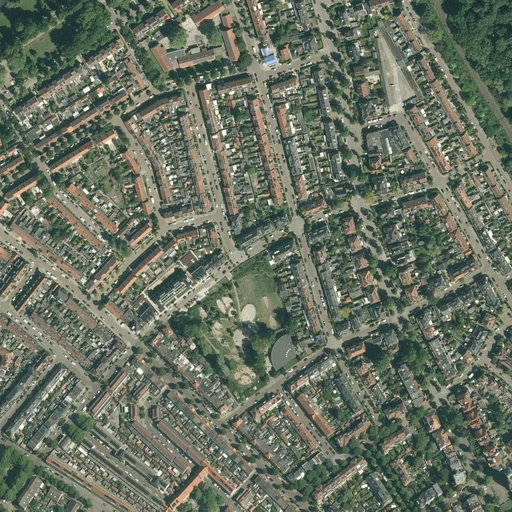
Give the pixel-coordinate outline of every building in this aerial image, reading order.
[(176,10),(181,6),(177,0),(175,0),(171,3),(176,10)] [(224,26),(225,26),(225,29),(222,30),(225,42),(221,43),(222,46),(221,46),(223,51),(228,50),(231,59),(241,56),(238,47),(239,47),(232,27),(234,26),(233,23),(230,13),(228,13),(226,7),(224,7),(219,0),(217,0),(195,15),(195,13),(191,15),(198,25),(220,11),(221,12),(222,15),(221,16),(224,26)] [(303,0),(299,0),(295,1),(296,2),(292,2),(294,9),(305,5),(303,0)] [(366,4),(369,14),(373,13),(371,8),(377,7),(374,0),(369,0),(368,0),(369,3),(366,4)] [(362,12),(363,14),(363,15),(364,15),(366,15),(366,13),(362,2),(356,4),(358,11),(359,13),(362,12)] [(249,5),(251,11),(259,8),(257,3),(249,5)] [(307,12),(305,5),(294,9),(296,15),(299,14),(307,12)] [(164,8),(159,11),(163,18),(169,15),(164,8)] [(251,11),(253,17),(261,14),(259,8),(251,11)] [(339,10),(340,17),(349,15),(348,12),(347,13),(346,8),(339,10)] [(159,11),(153,14),(158,22),(163,18),(159,11)] [(394,15),(395,15),(397,20),(404,16),(401,11),(394,15)] [(309,18),(307,12),(299,14),(301,20),(309,18)] [(348,17),(349,17),(352,16),(353,17),(355,16),(354,13),(352,14),(351,14),(349,15),(340,17),(342,24),(343,24),(343,25),(347,24),(347,23),(349,22),(348,17)] [(153,14),(148,18),(153,25),(158,22),(153,14)] [(253,17),(254,23),(262,20),(261,14),(253,17)] [(397,20),(400,25),(407,21),(404,16),(397,20)] [(148,18),(143,21),(148,28),(153,25),(148,18)] [(311,25),(309,18),(301,20),(301,21),(299,21),(300,25),(302,25),(303,27),(311,25)] [(254,23),(256,28),(264,25),(262,20),(254,23)] [(143,21),(138,25),(143,32),(148,28),(143,21)] [(399,26),(399,27),(401,31),(403,30),(410,27),(409,26),(410,25),(409,24),(408,24),(407,21),(400,25),(399,26)] [(139,37),(138,35),(143,32),(138,25),(133,28),(137,35),(136,36),(137,38),(139,37)] [(256,28),(258,34),(266,31),(264,25),(256,28)] [(406,35),(404,36),(405,36),(412,32),(410,27),(403,30),(406,35)] [(352,29),(345,31),(346,38),(350,37),(350,39),(359,37),(357,28),(356,28),(353,29),(352,29)] [(268,38),(266,31),(258,34),(260,40),(268,38)] [(404,36),(404,35),(401,36),(403,39),(404,38),(406,42),(409,40),(409,41),(415,37),(412,32),(405,36),(404,36)] [(305,37),(301,38),(302,41),(305,40),(306,44),(316,41),(315,37),(314,37),(314,36),(314,35),(313,35),(312,35),(311,35),(307,36),(305,37)] [(417,37),(416,37),(415,37),(409,41),(410,43),(408,44),(410,48),(411,48),(410,46),(412,45),(418,42),(417,40),(418,39),(417,37)] [(117,38),(112,42),(117,49),(122,45),(117,38)] [(138,44),(140,47),(149,41),(147,38),(138,44)] [(273,39),(263,43),(265,47),(262,48),(265,55),(272,52),(270,47),(275,45),(273,39)] [(304,51),(308,50),(310,50),(314,49),(315,49),(316,49),(317,48),(317,47),(316,46),(317,45),(316,41),(306,44),(303,45),(304,51)] [(352,44),(348,45),(350,52),(357,50),(360,50),(357,41),(351,43),(352,44)] [(112,42),(107,45),(111,52),(117,49),(112,42)] [(421,44),(419,44),(418,42),(412,45),(410,46),(411,48),(410,48),(413,53),(420,50),(419,48),(421,47),(421,45),(421,44)] [(193,48),(191,49),(189,50),(189,51),(185,52),(184,48),(167,52),(163,46),(161,47),(159,43),(151,48),(165,71),(172,66),(173,66),(180,64),(180,66),(215,57),(214,55),(222,53),(221,52),(223,51),(221,46),(207,50),(206,47),(202,48),(202,51),(200,51),(199,47),(198,47),(196,47),(194,47),(193,48)] [(284,58),(290,56),(287,50),(290,49),(288,44),(288,43),(282,45),(283,47),(280,49),(281,52),(280,52),(281,55),(282,55),(284,58)] [(107,45),(102,48),(106,56),(111,52),(107,45)] [(102,48),(96,52),(101,59),(106,56),(102,48)] [(357,50),(350,52),(352,60),(359,58),(361,57),(360,50),(357,50)] [(96,52),(91,55),(100,68),(102,67),(98,61),(101,59),(96,52)] [(276,59),(275,58),(279,57),(277,52),(272,54),(272,52),(265,55),(265,56),(265,57),(267,62),(267,61),(267,62),(271,61),(274,60),(276,59)] [(91,55),(86,59),(91,66),(94,64),(96,66),(98,70),(100,68),(91,55)] [(426,61),(423,56),(417,59),(418,62),(415,64),(416,67),(420,65),(426,61)] [(123,60),(126,66),(123,68),(124,70),(127,68),(133,64),(130,59),(128,60),(127,57),(123,60)] [(429,66),(426,61),(420,65),(422,70),(429,66)] [(80,63),(75,66),(80,74),(81,76),(83,79),(85,78),(82,72),(85,70),(80,63)] [(127,68),(130,73),(128,74),(128,75),(136,69),(133,64),(127,68)] [(355,74),(362,73),(363,76),(374,74),(374,70),(369,71),(368,67),(363,68),(362,65),(353,66),(355,74)] [(75,66),(70,70),(74,77),(78,75),(80,74),(75,66)] [(422,70),(425,75),(432,71),(429,66),(422,70)] [(312,73),(313,76),(313,77),(323,74),(321,68),(314,69),(314,72),(313,72),(312,73)] [(128,75),(131,79),(131,80),(140,74),(136,69),(128,75)] [(70,70),(65,73),(69,80),(71,79),(74,77),(70,70)] [(435,76),(432,71),(425,75),(428,80),(435,76)] [(64,84),(68,81),(71,87),(73,86),(71,83),(69,80),(65,73),(60,76),(64,84)] [(136,83),(143,79),(140,74),(131,80),(134,84),(136,83)] [(324,81),(323,74),(313,77),(314,83),(309,84),(309,87),(317,85),(317,82),(324,81)] [(60,76),(54,80),(59,87),(64,84),(60,76)] [(252,84),(252,83),(253,83),(252,80),(251,80),(250,76),(245,77),(245,78),(246,78),(246,79),(248,87),(247,87),(247,88),(249,88),(249,89),(248,89),(249,91),(249,94),(256,92),(255,89),(250,90),(250,88),(249,84),(252,84)] [(295,77),(295,76),(289,79),(291,85),(299,82),(297,77),(295,77)] [(245,77),(240,78),(242,86),(245,86),(246,89),(248,89),(249,89),(249,88),(247,88),(247,87),(248,87),(246,79),(246,78),(245,78),(245,77)] [(436,78),(430,82),(432,87),(439,83),(436,78)] [(146,85),(143,79),(136,83),(140,89),(146,85)] [(289,79),(283,81),(286,90),(292,88),(291,85),(289,79)] [(54,80),(49,83),(54,90),(59,87),(54,80)] [(358,88),(369,86),(372,85),(372,84),(370,84),(369,84),(368,84),(368,80),(356,82),(358,88)] [(283,81),(276,83),(279,92),(286,90),(283,81)] [(49,83),(44,86),(49,94),(54,90),(49,83)] [(274,94),(279,92),(276,83),(270,85),(274,94)] [(432,87),(431,88),(430,87),(428,88),(429,90),(431,89),(432,90),(434,89),(435,92),(433,93),(434,93),(442,89),(439,83),(432,87)] [(210,91),(212,90),(212,91),(214,90),(217,89),(216,85),(213,85),(213,87),(209,88),(209,89),(207,89),(207,87),(199,89),(200,94),(202,94),(201,92),(203,92),(203,93),(210,91)] [(39,90),(44,97),(46,100),(49,98),(51,101),(53,99),(51,96),(49,94),(44,86),(39,90)] [(316,92),(319,91),(319,95),(327,93),(325,87),(318,88),(318,86),(312,87),(313,89),(315,89),(316,92)] [(370,93),(369,86),(358,88),(359,95),(370,93)] [(104,95),(98,87),(95,89),(97,92),(100,97),(104,95)] [(114,96),(118,102),(123,99),(118,91),(117,89),(116,89),(114,90),(116,92),(113,94),(114,96)] [(434,93),(436,97),(433,98),(434,101),(437,99),(436,98),(444,93),(442,89),(434,93)] [(129,95),(125,90),(120,93),(118,91),(123,99),(129,95)] [(245,99),(248,98),(250,104),(258,102),(257,96),(256,96),(255,93),(244,96),(245,99)] [(319,95),(321,101),(328,100),(327,93),(319,95)] [(447,98),(444,93),(436,98),(437,99),(438,101),(439,100),(441,102),(447,98)] [(35,95),(30,98),(34,105),(36,108),(38,111),(41,114),(43,113),(44,112),(39,106),(38,106),(37,104),(40,102),(35,95)] [(112,106),(118,102),(114,96),(111,98),(110,96),(107,97),(108,98),(107,98),(112,106)] [(172,115),(171,111),(168,99),(168,98),(167,98),(167,97),(163,98),(165,106),(167,105),(168,107),(169,111),(170,113),(168,114),(167,112),(166,112),(168,117),(171,116),(171,115),(172,115)] [(30,98),(25,102),(29,109),(34,105),(30,98)] [(107,109),(112,106),(107,98),(102,101),(107,109)] [(160,99),(156,101),(160,108),(164,106),(165,106),(163,98),(160,99)] [(360,102),(362,110),(368,108),(376,106),(375,106),(375,105),(373,105),(373,104),(378,102),(377,98),(360,102)] [(450,103),(447,98),(441,102),(442,105),(440,106),(441,107),(442,108),(450,103)] [(101,113),(107,109),(102,101),(96,105),(101,113)] [(156,101),(152,104),(152,105),(153,104),(154,105),(153,106),(157,112),(159,111),(159,109),(160,108),(156,101)] [(25,102),(20,105),(24,112),(27,117),(28,118),(30,117),(28,114),(31,112),(30,110),(29,109),(25,102)] [(282,103),(275,105),(277,111),(287,108),(285,102),(282,103)] [(445,110),(446,112),(453,108),(450,103),(442,108),(441,107),(439,109),(440,111),(442,109),(443,111),(445,110)] [(152,104),(148,106),(152,113),(154,112),(156,113),(157,112),(153,106),(154,105),(153,104),(152,105),(152,104)] [(415,104),(407,108),(410,114),(419,108),(420,110),(420,109),(422,108),(421,106),(419,107),(418,106),(416,107),(415,104)] [(20,105),(14,109),(15,110),(15,111),(14,113),(19,120),(19,121),(25,129),(26,129),(29,126),(30,127),(32,126),(29,121),(29,119),(28,118),(27,117),(22,120),(19,116),(24,112),(20,105)] [(52,114),(55,112),(51,107),(50,105),(47,107),(48,109),(49,109),(52,114)] [(99,112),(96,106),(90,109),(94,115),(99,112)] [(148,106),(143,109),(144,110),(145,109),(146,110),(145,111),(150,119),(149,117),(151,116),(150,114),(152,113),(148,106)] [(320,115),(331,113),(329,106),(322,108),(319,108),(320,115)] [(377,106),(376,106),(368,108),(369,111),(370,111),(371,115),(380,113),(379,108),(377,108),(377,106)] [(89,118),(94,115),(90,109),(90,108),(84,111),(85,113),(86,113),(89,118)] [(277,111),(278,117),(288,115),(287,108),(277,111)] [(362,110),(364,117),(371,115),(370,111),(369,111),(368,108),(362,110)] [(410,114),(413,119),(422,114),(420,110),(419,108),(410,114)] [(447,116),(447,117),(444,118),(446,121),(448,119),(447,118),(455,113),(453,108),(446,112),(448,116),(447,116)] [(146,121),(150,119),(145,111),(146,110),(145,109),(144,110),(143,109),(140,111),(143,116),(146,121)] [(47,113),(42,116),(44,119),(49,116),(52,115),(49,111),(47,112),(47,113)] [(74,116),(76,119),(79,125),(84,122),(81,116),(79,113),(74,116)] [(84,122),(89,118),(86,113),(85,113),(81,116),(84,122)] [(220,113),(216,114),(206,117),(208,122),(209,122),(209,121),(210,121),(221,118),(220,113)] [(458,118),(455,113),(447,118),(448,119),(448,120),(450,119),(452,122),(458,118)] [(413,119),(416,124),(425,119),(424,117),(425,117),(424,117),(422,114),(413,119)] [(125,120),(127,125),(128,124),(129,123),(136,120),(133,115),(132,116),(125,120)] [(278,117),(280,123),(290,121),(288,115),(278,117)] [(416,124),(419,129),(426,125),(425,122),(427,121),(426,119),(428,118),(427,116),(424,117),(425,117),(424,117),(425,119),(416,124)] [(177,120),(178,123),(174,124),(175,126),(177,125),(177,126),(178,125),(178,124),(179,124),(179,125),(186,123),(188,123),(187,122),(189,122),(188,117),(180,119),(177,120)] [(222,120),(221,118),(210,121),(209,121),(209,122),(208,122),(209,126),(218,124),(220,124),(219,120),(222,120)] [(453,128),(461,124),(458,118),(452,122),(450,124),(451,126),(452,128),(452,127),(453,128)] [(75,119),(71,122),(75,128),(79,125),(76,119),(75,119)] [(321,122),(320,119),(314,120),(309,121),(310,124),(314,123),(320,122),(322,128),(333,126),(332,119),(321,122)] [(127,125),(130,129),(137,125),(135,122),(137,121),(136,120),(129,123),(128,124),(127,125)] [(280,123),(281,129),(291,127),(290,121),(280,123)] [(71,122),(66,125),(70,131),(75,128),(71,122)] [(220,124),(218,124),(209,126),(210,131),(222,128),(223,128),(222,123),(220,124)] [(458,133),(464,129),(461,124),(453,128),(455,127),(458,133)] [(66,125),(61,128),(65,134),(70,131),(66,125)] [(130,129),(132,133),(134,133),(133,132),(135,131),(142,127),(141,128),(139,126),(138,127),(137,125),(130,129)] [(257,132),(265,131),(264,125),(256,127),(256,130),(253,131),(254,133),(257,132)] [(400,147),(409,143),(398,125),(383,128),(387,144),(389,150),(390,153),(394,152),(400,149),(400,147)] [(419,129),(422,134),(429,129),(426,125),(419,129)] [(430,127),(431,128),(429,129),(422,134),(425,139),(432,135),(430,131),(432,130),(432,129),(434,128),(433,126),(430,127)] [(132,133),(135,137),(137,135),(141,133),(141,132),(140,131),(143,129),(142,127),(135,131),(133,132),(134,133),(132,133)] [(191,131),(190,127),(182,129),(183,131),(181,132),(177,133),(177,135),(179,134),(182,134),(189,132),(189,133),(190,132),(190,131),(191,131)] [(291,127),(281,129),(283,136),(290,134),(293,133),(291,127)] [(26,133),(30,141),(38,136),(35,132),(36,131),(34,128),(26,133)] [(61,128),(56,131),(60,137),(65,134),(61,128)] [(116,129),(115,129),(114,130),(113,128),(107,132),(110,137),(116,133),(118,132),(116,129)] [(383,128),(367,133),(369,147),(387,144),(383,128)] [(149,131),(147,132),(146,130),(141,132),(141,133),(137,135),(140,140),(141,139),(142,138),(150,133),(149,131)] [(56,131),(53,133),(52,131),(50,132),(55,140),(60,137),(56,131)] [(459,139),(459,140),(457,141),(458,143),(461,142),(460,141),(462,140),(468,136),(465,131),(459,135),(461,137),(459,139)] [(49,135),(46,137),(50,143),(55,140),(50,132),(48,134),(49,135)] [(107,132),(101,136),(104,141),(110,137),(107,132)] [(265,132),(257,134),(255,134),(257,140),(259,140),(267,138),(265,132)] [(336,139),(334,132),(327,134),(325,134),(326,141),(336,139)] [(142,144),(149,140),(151,138),(150,136),(151,135),(150,133),(142,138),(141,139),(140,140),(142,144)] [(426,140),(429,146),(438,140),(437,139),(435,135),(433,136),(426,140)] [(95,140),(98,145),(104,141),(101,136),(95,140)] [(284,138),(286,144),(295,142),(293,136),(284,138)] [(461,147),(471,141),(468,136),(462,140),(465,145),(461,147)] [(46,137),(42,140),(45,146),(50,143),(46,137)] [(260,145),(268,143),(267,138),(259,140),(260,143),(256,143),(257,144),(257,146),(260,145)] [(429,146),(432,151),(439,146),(439,147),(441,145),(439,141),(441,140),(440,138),(437,139),(438,140),(429,146)] [(95,145),(91,139),(85,143),(89,149),(95,145)] [(327,147),(330,147),(337,145),(336,139),(326,141),(327,147)] [(45,146),(42,140),(34,145),(36,150),(39,148),(40,149),(45,146)] [(142,144),(145,148),(146,148),(146,147),(147,146),(147,147),(153,143),(152,141),(150,142),(149,140),(142,144)] [(461,147),(464,151),(463,151),(464,153),(466,152),(467,152),(466,151),(474,146),(471,141),(461,147)] [(286,144),(287,150),(296,148),(295,142),(286,144)] [(85,143),(79,147),(83,152),(89,149),(85,143)] [(145,148),(147,152),(154,148),(153,145),(154,144),(153,143),(147,147),(147,146),(146,147),(146,148),(145,148)] [(384,154),(389,153),(390,153),(389,150),(387,144),(369,147),(368,147),(367,148),(367,151),(368,151),(369,154),(377,152),(377,155),(384,154)] [(432,151),(434,156),(442,151),(439,147),(439,146),(432,151)] [(477,152),(474,146),(466,151),(467,152),(466,152),(469,157),(474,154),(474,153),(477,152)] [(79,147),(73,150),(77,156),(83,152),(79,147)] [(404,151),(407,157),(414,153),(410,147),(404,151)] [(147,152),(150,156),(151,156),(151,155),(152,154),(152,155),(158,151),(157,149),(155,150),(154,148),(147,152)] [(287,150),(289,156),(298,154),(296,148),(287,150)] [(123,159),(131,154),(128,149),(122,152),(124,155),(122,157),(123,159)] [(73,150),(67,154),(72,161),(73,163),(74,162),(76,161),(77,160),(79,159),(77,156),(73,150)] [(150,156),(152,160),(159,156),(158,154),(159,153),(158,151),(152,155),(152,154),(151,155),(151,156),(150,156)] [(338,151),(331,153),(328,153),(328,154),(329,160),(339,158),(338,151)] [(434,156),(437,161),(445,156),(442,151),(434,156)] [(20,152),(15,155),(20,164),(25,161),(20,152)] [(407,157),(410,162),(417,158),(414,153),(407,157)] [(67,154),(61,158),(65,163),(66,166),(69,164),(70,163),(70,162),(72,161),(67,154)] [(134,159),(131,154),(123,159),(124,161),(127,159),(128,162),(134,159)] [(155,164),(155,165),(156,164),(156,163),(157,163),(163,161),(163,160),(165,160),(162,154),(159,156),(152,160),(155,164)] [(272,160),(271,154),(263,156),(260,157),(261,163),(265,162),(264,162),(272,160)] [(289,156),(290,162),(299,160),(298,154),(289,156)] [(16,158),(11,161),(15,167),(20,164),(15,155),(16,158)] [(437,161),(440,166),(448,161),(447,161),(450,160),(448,155),(445,157),(445,156),(437,161)] [(61,158),(55,162),(59,167),(65,163),(61,158)] [(341,164),(339,158),(329,160),(331,166),(341,164)] [(128,167),(129,169),(137,164),(134,159),(128,162),(130,166),(128,167)] [(290,162),(292,168),(301,165),(299,160),(290,162)] [(3,163),(4,165),(2,167),(5,173),(10,170),(6,164),(5,161),(3,163)] [(11,161),(6,164),(10,170),(15,167),(11,161)] [(450,166),(448,161),(440,166),(443,171),(447,169),(453,166),(452,164),(450,166)] [(49,165),(53,171),(59,167),(55,162),(49,165)] [(371,165),(369,165),(370,169),(371,169),(372,171),(381,170),(380,163),(371,165)] [(135,173),(139,170),(140,169),(137,164),(129,169),(130,171),(133,170),(135,173)] [(342,170),(341,164),(331,166),(332,173),(335,172),(342,170)] [(302,171),(301,165),(292,168),(293,174),(302,171)] [(488,167),(487,167),(485,166),(479,170),(482,175),(480,176),(479,175),(475,177),(473,173),(470,175),(474,181),(474,182),(478,179),(483,176),(491,172),(488,167)] [(424,171),(418,172),(421,181),(427,179),(424,171)] [(118,179),(119,178),(118,176),(122,173),(120,174),(119,172),(111,177),(114,181),(118,179)] [(418,172),(412,174),(414,182),(421,181),(418,172)] [(494,177),(491,172),(483,176),(486,182),(488,181),(488,180),(494,177)] [(42,185),(35,174),(29,178),(33,184),(35,187),(38,185),(39,187),(42,185)] [(141,180),(140,174),(131,177),(132,183),(141,180)] [(306,176),(303,177),(302,174),(294,176),(295,182),(303,179),(306,179),(306,176)] [(412,174),(406,176),(408,184),(414,182),(412,174)] [(372,177),(374,184),(387,182),(386,178),(385,178),(384,175),(372,177)] [(402,185),(408,184),(406,176),(400,177),(402,185)] [(497,182),(494,177),(488,180),(488,181),(490,185),(497,182)] [(27,187),(33,184),(29,178),(23,182),(27,187)] [(453,187),(455,192),(463,188),(461,184),(463,183),(462,181),(457,184),(457,185),(453,187)] [(23,182),(17,185),(21,191),(27,187),(23,182)] [(67,186),(72,191),(76,186),(71,182),(70,183),(68,182),(66,185),(67,186)] [(374,184),(375,192),(386,190),(386,186),(387,186),(387,182),(374,184)] [(490,192),(493,190),(500,187),(497,182),(490,185),(488,187),(490,192)] [(72,191),(76,195),(83,189),(78,184),(76,186),(72,191)] [(335,184),(325,186),(324,184),(320,184),(323,195),(327,194),(336,192),(337,196),(346,194),(345,185),(342,186),(342,185),(335,186),(335,184)] [(17,185),(11,189),(15,195),(21,191),(17,185)] [(225,191),(226,195),(234,193),(233,191),(240,189),(239,187),(238,187),(225,191)] [(496,196),(503,192),(500,187),(493,190),(496,196)] [(455,192),(458,198),(466,193),(463,188),(455,192)] [(5,193),(6,195),(9,198),(15,195),(11,189),(5,193)] [(76,195),(81,200),(85,195),(86,195),(87,194),(82,189),(83,189),(76,195)] [(194,196),(192,197),(192,198),(207,195),(206,191),(205,191),(205,190),(198,192),(198,193),(197,193),(198,193),(199,195),(194,196)] [(48,203),(49,205),(56,198),(52,193),(49,196),(47,198),(50,201),(48,203)] [(430,197),(433,202),(434,202),(441,199),(437,193),(430,197)] [(458,198),(461,202),(470,197),(470,198),(471,198),(473,197),(472,195),(470,196),(469,195),(468,196),(466,193),(458,198)] [(81,200),(85,204),(90,200),(86,195),(85,195),(81,200)] [(281,195),(273,197),(270,198),(272,204),(273,203),(275,203),(281,201),(283,201),(282,199),(283,198),(282,195),(281,195)] [(427,202),(425,196),(419,197),(422,207),(424,206),(427,205),(427,204),(427,202)] [(93,197),(90,200),(85,204),(90,209),(97,202),(93,197)] [(326,205),(323,197),(320,198),(320,197),(317,198),(321,207),(326,205)] [(419,197),(413,199),(416,208),(419,207),(419,208),(422,207),(419,197)] [(472,203),(469,198),(470,198),(470,197),(461,202),(464,208),(472,203)] [(8,202),(3,198),(0,202),(0,204),(4,208),(8,202)] [(53,204),(56,207),(60,202),(56,198),(49,205),(51,206),(53,204)] [(315,200),(312,201),(315,209),(321,207),(317,198),(315,199),(315,200)] [(497,208),(499,207),(508,202),(506,198),(499,202),(501,204),(498,205),(497,206),(497,208)] [(148,199),(142,201),(143,205),(140,205),(140,206),(138,207),(135,208),(136,209),(141,208),(150,205),(148,199)] [(199,205),(194,206),(194,207),(209,204),(208,199),(200,201),(201,204),(199,204),(199,205)] [(413,199),(408,200),(410,211),(411,211),(410,210),(413,210),(412,209),(416,208),(413,199)] [(433,202),(437,208),(444,204),(441,199),(434,202),(433,202)] [(402,202),(403,207),(405,214),(409,213),(409,212),(410,211),(408,200),(402,202)] [(312,201),(307,203),(310,211),(315,209),(312,201)] [(479,201),(472,205),(465,209),(468,214),(475,210),(473,207),(480,202),(479,201)] [(56,212),(58,213),(65,206),(60,202),(56,207),(58,209),(56,212)] [(90,209),(95,213),(102,205),(101,206),(97,202),(90,209)] [(304,214),(310,211),(307,203),(306,202),(304,203),(304,204),(301,206),(304,214)] [(198,211),(198,208),(200,208),(202,208),(203,210),(210,208),(209,204),(194,207),(195,212),(198,211)] [(385,217),(394,214),(393,210),(391,204),(383,206),(379,207),(379,208),(378,208),(379,213),(380,213),(381,216),(382,218),(385,217)] [(440,214),(447,210),(444,204),(437,208),(440,214)] [(106,209),(104,210),(102,208),(103,206),(102,205),(95,213),(99,218),(105,211),(107,210),(106,209)] [(145,213),(151,211),(150,205),(141,208),(142,214),(145,213)] [(503,213),(504,215),(511,209),(511,208),(510,205),(504,209),(505,212),(503,213)] [(69,210),(65,206),(58,213),(62,217),(64,215),(69,210)] [(403,207),(397,209),(398,213),(401,213),(403,218),(406,217),(405,214),(403,207)] [(503,218),(505,217),(506,219),(508,217),(511,214),(511,209),(504,215),(502,216),(503,218)] [(73,215),(69,210),(64,215),(67,218),(65,220),(66,222),(73,215)] [(468,214),(471,219),(483,212),(482,210),(477,212),(475,210),(468,214)] [(99,218),(104,222),(108,218),(104,213),(106,211),(105,211),(99,218)] [(282,215),(279,216),(283,223),(289,221),(285,213),(284,212),(281,213),(282,215)] [(448,212),(441,216),(443,219),(442,219),(443,221),(451,216),(448,212)] [(471,219),(473,224),(481,219),(479,216),(484,214),(483,212),(471,219)] [(19,213),(14,218),(8,226),(12,229),(16,223),(14,222),(16,220),(21,214),(19,213)] [(240,219),(240,217),(242,216),(241,213),(239,214),(239,213),(231,215),(232,221),(240,219)] [(70,221),(73,223),(77,219),(73,215),(66,222),(68,223),(70,221)] [(277,215),(274,216),(275,217),(272,219),(276,227),(282,224),(277,215)] [(341,225),(339,226),(340,227),(339,227),(339,228),(342,227),(343,232),(355,229),(351,216),(350,215),(349,215),(348,215),(347,215),(347,216),(347,217),(344,218),(345,222),(344,222),(344,225),(342,226),(341,225)] [(445,223),(446,225),(454,221),(451,216),(443,221),(444,223),(445,223)] [(104,222),(108,227),(113,222),(108,218),(104,222)] [(74,228),(75,230),(82,223),(77,219),(73,223),(76,226),(74,228)] [(267,222),(264,223),(268,231),(274,228),(269,219),(267,220),(267,222)] [(476,228),(484,224),(481,219),(473,224),(476,228)] [(25,220),(22,224),(16,232),(19,235),(24,229),(22,227),(24,225),(27,221),(25,220)] [(149,221),(143,227),(147,231),(152,227),(150,225),(152,223),(149,221)] [(448,231),(457,226),(454,221),(446,225),(448,228),(447,229),(448,231)] [(115,233),(118,230),(116,228),(118,227),(113,222),(108,227),(113,231),(115,233)] [(12,229),(16,232),(22,224),(20,223),(18,225),(16,223),(12,229)] [(79,229),(81,232),(86,227),(82,223),(75,230),(77,232),(79,229)] [(263,233),(268,231),(264,223),(262,224),(261,223),(259,224),(263,233)] [(384,227),(386,234),(399,229),(397,223),(395,224),(395,223),(384,227)] [(19,235),(23,237),(29,229),(31,227),(32,225),(30,224),(27,228),(25,227),(24,229),(19,235)] [(326,224),(320,227),(324,236),(325,237),(331,235),(330,232),(326,224)] [(27,240),(30,243),(39,230),(39,231),(42,228),(40,226),(34,233),(32,232),(31,234),(27,240)] [(128,229),(124,226),(118,233),(121,236),(125,231),(128,229)] [(202,227),(199,228),(201,234),(216,230),(215,226),(207,228),(208,230),(204,231),(202,227)] [(484,226),(477,230),(480,235),(488,230),(487,228),(486,229),(484,226)] [(82,237),(84,238),(90,231),(86,227),(81,232),(84,235),(82,237)] [(142,236),(147,231),(143,227),(138,231),(142,236)] [(254,227),(251,229),(256,237),(261,234),(257,227),(254,229),(254,227)] [(318,237),(321,236),(321,237),(324,236),(320,227),(314,229),(318,237)] [(457,227),(450,231),(451,234),(450,234),(452,237),(460,232),(457,227)] [(142,236),(138,231),(136,228),(131,233),(137,240),(142,236)] [(25,239),(27,240),(31,234),(29,233),(31,231),(29,229),(23,237),(23,238),(25,240),(25,239)] [(124,238),(131,245),(137,240),(131,233),(128,229),(125,231),(128,235),(124,238)] [(199,235),(197,229),(190,231),(192,237),(199,235)] [(249,231),(247,233),(251,240),(256,237),(251,229),(249,230),(249,231)] [(308,232),(312,240),(313,243),(319,240),(318,237),(314,229),(308,232)] [(402,236),(399,229),(386,234),(388,241),(399,237),(402,236)] [(30,243),(34,246),(38,240),(40,238),(38,236),(41,232),(39,231),(39,230),(30,243)] [(489,230),(488,230),(480,235),(482,240),(490,236),(488,233),(490,232),(489,230)] [(87,238),(90,240),(95,236),(90,231),(84,238),(85,240),(87,238)] [(38,248),(41,251),(47,243),(45,245),(44,244),(46,240),(51,234),(49,232),(49,233),(46,236),(44,238),(45,239),(38,248)] [(176,234),(178,240),(185,239),(183,232),(176,234)] [(454,239),(455,241),(463,237),(460,232),(452,237),(453,239),(454,239)] [(244,233),(241,235),(242,236),(246,243),(251,240),(247,233),(244,234),(244,233)] [(348,237),(350,243),(359,240),(357,234),(348,237)] [(218,239),(217,235),(207,237),(208,240),(207,240),(206,238),(204,238),(204,241),(202,242),(202,243),(205,242),(205,243),(207,242),(218,239)] [(241,246),(246,243),(242,236),(241,235),(239,236),(240,237),(237,239),(241,246)] [(91,245),(92,247),(99,240),(95,236),(90,240),(93,243),(91,245)] [(482,240),(485,245),(494,240),(493,238),(491,239),(490,236),(482,240)] [(34,246),(38,248),(45,239),(44,238),(43,237),(40,241),(38,240),(34,246)] [(465,242),(463,237),(455,241),(456,241),(452,243),(454,247),(457,246),(465,242)] [(178,243),(173,238),(168,243),(173,248),(178,243)] [(293,238),(286,242),(291,251),(292,253),(295,251),(294,250),(296,249),(296,247),(293,238)] [(96,246),(99,249),(103,244),(99,240),(92,247),(94,248),(96,246)] [(361,246),(359,240),(350,243),(352,249),(361,246)] [(402,250),(401,246),(408,243),(407,240),(390,246),(391,249),(390,249),(391,253),(392,252),(392,253),(402,250)] [(488,250),(495,246),(494,243),(495,242),(494,240),(485,245),(488,250)] [(286,242),(281,245),(286,254),(291,251),(286,242)] [(461,251),(468,246),(465,242),(457,246),(454,248),(457,253),(461,250),(461,251)] [(41,251),(45,254),(51,246),(47,243),(41,251)] [(163,248),(169,254),(174,249),(173,248),(168,243),(163,248)] [(158,255),(160,258),(166,253),(159,245),(154,250),(158,255)] [(211,247),(212,248),(214,251),(215,251),(217,254),(222,260),(227,256),(221,250),(218,252),(216,250),(218,248),(217,245),(211,247)] [(281,245),(276,248),(280,256),(286,254),(281,245)] [(45,254),(48,256),(54,248),(51,246),(45,254)] [(313,250),(315,256),(324,253),(322,247),(313,250)] [(497,247),(490,252),(493,257),(500,252),(497,247)] [(0,254),(0,258),(2,260),(8,251),(5,248),(0,254)] [(48,256),(52,259),(58,251),(54,248),(48,256)] [(278,258),(280,256),(276,248),(270,251),(275,260),(278,258)] [(154,250),(148,255),(153,260),(158,255),(154,250)] [(411,252),(411,253),(410,250),(404,252),(405,255),(397,257),(397,258),(395,259),(396,264),(397,264),(398,265),(406,262),(406,261),(407,261),(406,258),(412,256),(411,252)] [(5,262),(12,254),(8,251),(2,260),(5,262)] [(54,261),(56,262),(62,254),(60,252),(58,251),(52,259),(52,260),(54,261)] [(353,261),(347,262),(347,264),(353,262),(365,258),(363,252),(354,255),(351,256),(353,261)] [(493,257),(496,262),(504,257),(500,252),(493,257)] [(111,253),(108,256),(112,260),(116,263),(119,260),(111,253)] [(212,257),(218,264),(222,260),(217,254),(215,255),(213,253),(211,255),(212,257)] [(326,259),(324,253),(315,256),(316,261),(326,259)] [(56,262),(59,265),(64,258),(65,256),(62,254),(56,262)] [(148,265),(153,260),(148,255),(143,260),(148,265)] [(59,265),(63,267),(70,258),(68,256),(67,258),(65,260),(64,258),(59,265)] [(108,256),(105,260),(113,267),(116,263),(112,260),(108,256)] [(212,257),(208,261),(213,267),(218,264),(212,257)] [(496,262),(500,267),(507,262),(504,257),(496,262)] [(29,263),(23,258),(21,261),(20,260),(19,262),(26,268),(29,264),(29,263)] [(353,262),(347,264),(348,265),(353,263),(355,267),(358,266),(358,267),(367,264),(365,258),(353,262)] [(474,258),(470,260),(474,268),(479,265),(474,258)] [(105,260),(102,263),(109,270),(113,267),(105,260)] [(143,260),(138,264),(143,269),(145,271),(149,267),(147,265),(148,265),(143,260)] [(202,262),(209,271),(213,267),(208,261),(206,262),(204,260),(202,262)] [(300,260),(291,263),(293,269),(302,266),(300,260)] [(470,260),(465,263),(469,271),(474,268),(470,260)] [(17,266),(23,271),(26,268),(19,262),(17,261),(14,264),(17,266)] [(318,265),(319,270),(330,267),(329,265),(331,264),(330,261),(328,261),(323,263),(324,263),(318,265)] [(78,262),(76,264),(70,273),(74,275),(78,269),(76,268),(78,266),(79,264),(78,262)] [(511,267),(507,262),(500,267),(503,272),(511,267)] [(66,270),(70,273),(76,264),(74,263),(72,265),(71,264),(66,270)] [(99,266),(106,274),(109,270),(102,263),(101,265),(100,264),(98,265),(99,266)] [(465,263),(460,266),(464,274),(469,271),(465,263)] [(133,269),(137,274),(143,269),(138,264),(133,269)] [(201,264),(198,267),(204,274),(207,272),(201,264)] [(77,278),(86,267),(84,265),(80,271),(78,269),(74,275),(77,278)] [(13,266),(11,268),(20,275),(23,271),(17,266),(16,268),(13,266)] [(96,270),(103,277),(106,274),(99,266),(96,269),(96,270)] [(293,269),(295,274),(303,272),(302,266),(293,269)] [(399,274),(400,277),(410,273),(408,269),(412,268),(411,266),(399,270),(399,271),(399,273),(399,274)] [(460,266),(455,269),(459,276),(464,274),(460,266)] [(198,267),(195,270),(201,277),(204,274),(198,267)] [(319,270),(321,276),(330,273),(328,268),(330,267),(319,270)] [(13,272),(11,274),(18,279),(20,275),(11,268),(11,269),(12,270),(12,271),(13,272)] [(357,273),(359,279),(370,275),(368,269),(357,273)] [(452,281),(454,279),(459,276),(455,269),(450,272),(451,275),(449,276),(452,281)] [(96,270),(93,273),(100,280),(103,277),(96,270)] [(195,270),(191,272),(197,280),(201,277),(195,270)] [(137,276),(132,272),(128,277),(133,281),(137,276)] [(185,272),(152,299),(159,307),(164,303),(164,304),(165,304),(164,303),(168,299),(169,300),(168,299),(172,296),(173,297),(174,296),(173,295),(178,292),(178,293),(179,292),(178,291),(182,288),(183,289),(182,288),(186,285),(187,286),(188,285),(187,284),(192,280),(185,272)] [(295,274),(296,280),(305,277),(303,272),(295,274)] [(11,274),(10,276),(6,273),(5,275),(15,283),(18,279),(11,274)] [(48,278),(41,273),(40,273),(37,277),(45,283),(48,278)] [(92,278),(91,278),(97,284),(100,280),(93,273),(90,277),(92,278)] [(321,276),(323,281),(331,279),(330,273),(321,276)] [(416,278),(415,276),(411,277),(410,273),(400,277),(401,280),(402,281),(403,283),(416,278)] [(12,286),(15,283),(5,275),(3,279),(5,281),(12,286)] [(361,285),(372,281),(370,275),(359,279),(361,285)] [(434,290),(440,287),(435,279),(434,276),(428,279),(430,281),(429,282),(434,290)] [(441,276),(435,279),(440,287),(446,284),(441,276)] [(485,276),(477,281),(479,284),(478,285),(479,287),(488,282),(485,276)] [(37,277),(34,280),(43,288),(46,284),(45,283),(37,277)] [(87,277),(85,280),(85,279),(94,287),(97,284),(91,278),(90,280),(87,277)] [(128,277),(124,281),(128,285),(133,281),(128,277)] [(296,280),(298,285),(306,283),(305,277),(296,280)] [(91,290),(94,287),(85,279),(85,280),(84,281),(87,283),(85,285),(91,290)] [(325,287),(333,285),(331,279),(323,281),(325,287)] [(34,280),(31,284),(40,291),(41,291),(42,290),(43,288),(34,280)] [(0,282),(9,290),(12,286),(5,281),(3,284),(0,282)] [(124,281),(120,286),(124,290),(128,285),(124,281)] [(0,285),(1,286),(0,287),(0,288),(6,294),(9,290),(0,282),(0,284),(0,285)] [(488,282),(479,287),(480,289),(481,289),(483,292),(491,287),(488,282)] [(405,288),(408,295),(416,291),(415,288),(418,287),(418,285),(421,284),(420,283),(414,285),(405,288)] [(31,284),(28,288),(37,295),(40,291),(31,284)] [(120,295),(123,292),(124,290),(120,286),(118,287),(117,286),(114,289),(120,295)] [(333,286),(325,288),(327,294),(335,291),(333,286)] [(374,286),(363,290),(366,296),(377,292),(376,290),(376,289),(376,287),(374,287),(374,286)] [(483,292),(482,292),(483,294),(484,294),(486,297),(494,293),(491,287),(483,292)] [(28,288),(26,291),(34,299),(37,295),(28,288)] [(58,288),(54,294),(59,298),(63,292),(58,288)] [(476,297),(471,288),(465,291),(470,299),(473,297),(473,298),(476,297)] [(310,294),(308,289),(300,291),(298,292),(299,297),(302,296),(310,294)] [(26,291),(23,295),(29,300),(32,302),(34,299),(26,291)] [(327,294),(328,300),(337,297),(335,291),(327,294)] [(420,298),(421,299),(423,298),(424,297),(423,296),(425,296),(424,294),(421,295),(421,293),(418,294),(416,291),(408,295),(410,301),(420,298)] [(459,295),(464,303),(467,302),(467,301),(470,299),(465,291),(459,295)] [(68,295),(63,292),(59,298),(63,301),(68,295)] [(366,296),(364,297),(366,302),(366,303),(368,302),(379,298),(379,297),(379,296),(378,294),(377,294),(377,292),(366,296)] [(487,301),(488,303),(497,298),(497,297),(497,298),(494,293),(486,297),(488,300),(487,301)] [(23,295),(20,299),(30,307),(26,304),(29,300),(23,295)] [(66,308),(73,300),(69,296),(61,305),(65,309),(66,308)] [(458,296),(453,299),(457,307),(458,309),(461,307),(460,306),(463,305),(458,296)] [(107,297),(105,300),(106,301),(105,303),(109,306),(113,302),(107,297)] [(328,300),(330,305),(338,303),(337,297),(328,300)] [(500,303),(497,298),(488,303),(490,305),(492,308),(493,307),(495,309),(498,307),(497,305),(500,303)] [(20,299),(17,302),(23,307),(25,305),(28,308),(30,307),(20,299)] [(447,302),(452,309),(454,308),(455,308),(457,307),(453,299),(447,302)] [(69,307),(71,309),(77,303),(73,300),(66,308),(67,309),(69,307)] [(14,306),(23,313),(24,312),(21,309),(23,307),(17,302),(15,304),(15,305),(14,306)] [(109,306),(114,311),(118,307),(113,302),(109,306)] [(370,306),(373,314),(375,313),(377,317),(385,314),(384,310),(385,310),(383,305),(382,306),(381,302),(370,306)] [(449,313),(451,312),(449,309),(446,302),(440,305),(442,312),(444,315),(441,316),(442,319),(443,321),(451,317),(449,313)] [(71,315),(80,306),(77,303),(71,309),(73,310),(71,312),(73,314),(71,315)] [(330,305),(332,311),(340,308),(338,303),(330,305)] [(119,316),(125,310),(120,305),(118,307),(114,311),(119,316)] [(150,305),(147,308),(153,315),(157,312),(150,305)] [(76,313),(78,315),(83,309),(80,306),(71,315),(73,317),(76,313)] [(313,306),(306,308),(307,314),(315,312),(313,306)] [(482,312),(485,314),(484,316),(493,321),(494,317),(495,315),(487,312),(488,309),(486,308),(483,307),(480,306),(478,308),(482,309),(482,310),(483,310),(482,312)] [(36,307),(29,316),(30,316),(30,317),(32,319),(38,313),(36,311),(37,310),(36,309),(37,308),(36,307)] [(140,317),(139,318),(135,314),(129,308),(121,317),(120,318),(133,330),(135,332),(136,331),(137,331),(138,332),(140,330),(139,330),(146,322),(140,317)] [(147,308),(144,311),(151,318),(153,315),(147,308)] [(334,318),(340,317),(338,309),(340,308),(332,311),(334,318)] [(78,319),(80,320),(87,312),(83,309),(78,315),(80,317),(78,319)] [(144,311),(141,315),(147,321),(151,318),(144,311)] [(416,316),(419,322),(429,317),(428,316),(431,315),(429,312),(428,311),(425,312),(416,316)] [(32,319),(35,322),(43,313),(42,312),(41,314),(40,313),(39,315),(38,313),(32,319)] [(83,324),(84,322),(85,321),(90,315),(87,312),(80,320),(83,324)] [(35,322),(39,325),(44,319),(42,317),(43,316),(44,314),(43,313),(35,322)] [(94,319),(90,315),(85,321),(87,323),(85,325),(86,327),(94,319)] [(354,327),(360,324),(357,315),(350,318),(354,327)] [(476,323),(480,325),(481,323),(490,327),(491,325),(492,325),(493,322),(492,321),(493,321),(484,316),(482,320),(479,318),(478,321),(477,320),(476,323)] [(345,322),(344,320),(343,317),(341,318),(341,319),(342,321),(342,323),(345,330),(351,328),(348,321),(345,322)] [(422,328),(430,324),(432,323),(430,319),(430,320),(429,317),(419,322),(422,328)] [(39,325),(42,328),(50,319),(49,318),(48,320),(47,319),(46,321),(44,319),(39,325)] [(42,328),(46,331),(51,325),(49,323),(50,322),(51,320),(50,319),(42,328)] [(92,328),(98,322),(94,319),(86,327),(88,328),(90,326),(92,328)] [(7,327),(9,329),(15,323),(13,321),(12,321),(11,320),(4,328),(5,329),(7,327)] [(437,322),(437,321),(432,323),(430,324),(430,325),(422,329),(425,334),(433,330),(431,326),(435,324),(435,323),(437,322)] [(320,328),(319,322),(311,325),(308,326),(309,329),(310,328),(311,331),(320,328)] [(11,333),(11,334),(18,326),(15,323),(9,329),(11,331),(9,333),(10,334),(11,333)] [(98,323),(91,331),(94,334),(101,326),(98,323)] [(345,330),(342,323),(336,325),(339,333),(345,330)] [(46,331),(49,334),(57,325),(56,324),(54,325),(53,326),(51,325),(46,331)] [(477,324),(474,329),(484,335),(487,330),(477,324)] [(49,334),(53,337),(58,331),(56,329),(57,328),(57,327),(58,326),(57,325),(49,334)] [(11,334),(14,336),(21,328),(18,326),(11,334)] [(95,336),(97,333),(99,335),(105,329),(101,326),(94,334),(95,336)] [(166,327),(162,332),(165,335),(164,336),(172,344),(173,342),(174,343),(176,342),(170,337),(173,334),(166,327)] [(14,336),(17,339),(17,340),(18,340),(25,331),(21,328),(14,336)] [(101,340),(108,332),(107,331),(107,330),(105,328),(105,329),(99,335),(101,336),(99,339),(101,340)] [(322,333),(320,328),(311,331),(312,334),(311,334),(311,335),(311,336),(312,337),(322,333)] [(383,339),(383,340),(395,334),(392,328),(380,333),(382,337),(380,338),(380,336),(372,339),(371,337),(368,338),(371,344),(383,339)] [(57,340),(64,331),(62,329),(59,332),(58,331),(53,337),(55,339),(57,340)] [(427,339),(428,340),(439,335),(440,334),(439,333),(437,333),(435,329),(433,330),(425,334),(427,339)] [(472,335),(481,340),(484,335),(474,329),(473,332),(473,333),(472,335)] [(21,342),(21,343),(28,335),(25,331),(18,340),(21,343),(21,342)] [(66,331),(57,340),(58,341),(58,342),(61,344),(66,338),(64,336),(68,332),(66,331)] [(106,341),(111,335),(111,334),(110,333),(109,333),(108,332),(101,340),(102,342),(104,339),(106,341)] [(182,332),(178,337),(182,341),(183,341),(187,337),(188,335),(187,335),(187,334),(184,333),(182,332)] [(276,368),(295,355),(289,333),(288,333),(283,335),(279,338),(276,342),(273,347),(272,352),(272,358),(274,363),(276,368)] [(312,337),(314,337),(315,339),(317,343),(320,342),(320,343),(325,341),(322,333),(312,337)] [(160,334),(158,336),(151,343),(149,345),(149,346),(151,348),(152,348),(153,349),(164,338),(160,334)] [(383,340),(385,345),(397,340),(395,334),(383,340)] [(21,343),(25,346),(32,338),(28,335),(21,343)] [(61,344),(64,347),(73,336),(72,335),(69,338),(68,339),(66,338),(61,344)] [(442,340),(439,335),(428,340),(428,341),(427,342),(428,344),(429,344),(430,344),(431,346),(442,340)] [(64,347),(67,350),(73,344),(72,344),(71,342),(72,341),(71,340),(74,337),(73,336),(64,347)] [(121,343),(117,340),(119,338),(116,336),(114,338),(112,336),(109,339),(111,340),(112,341),(112,342),(120,349),(122,349),(124,346),(123,345),(124,345),(122,343),(121,343)] [(465,336),(464,338),(470,342),(478,347),(481,342),(473,337),(472,340),(465,336)] [(28,345),(30,347),(35,341),(32,338),(25,346),(26,347),(28,345)] [(153,349),(157,352),(163,346),(161,344),(163,342),(162,341),(163,341),(162,340),(164,338),(153,349)] [(464,339),(470,343),(467,348),(475,353),(478,347),(470,342),(464,338),(464,339)] [(304,340),(299,342),(303,348),(307,345),(304,340)] [(363,340),(358,342),(361,351),(363,350),(364,351),(367,349),(365,346),(363,340)] [(400,348),(397,340),(385,345),(385,346),(386,348),(389,346),(391,352),(400,348)] [(432,350),(434,352),(445,346),(442,340),(431,346),(430,347),(430,348),(431,350),(432,350)] [(32,348),(25,356),(26,358),(38,344),(37,343),(37,342),(35,341),(30,347),(32,348)] [(67,350),(71,353),(79,344),(75,341),(72,344),(73,344),(67,350)] [(120,349),(112,342),(111,343),(113,345),(111,347),(117,352),(118,353),(119,351),(119,350),(120,349)] [(358,342),(352,345),(356,353),(358,352),(359,353),(361,352),(361,351),(358,342)] [(157,352),(160,356),(171,345),(169,343),(164,348),(163,346),(157,352)] [(71,353),(74,356),(79,350),(77,348),(79,347),(78,346),(79,345),(79,344),(71,353)] [(117,352),(111,347),(110,348),(107,346),(105,344),(103,345),(106,348),(114,356),(115,355),(116,355),(118,353),(117,352)] [(39,345),(36,349),(39,351),(40,349),(44,352),(42,354),(48,359),(50,357),(50,356),(51,355),(39,345)] [(160,356),(164,360),(170,353),(168,351),(172,347),(171,345),(160,356)] [(356,353),(352,345),(347,347),(350,355),(353,354),(353,355),(356,354),(356,353)] [(0,352),(2,354),(3,354),(10,352),(10,351),(4,347),(5,347),(3,346),(0,349),(0,352)] [(434,356),(435,358),(448,352),(445,346),(434,352),(435,354),(434,355),(434,356)] [(500,360),(501,358),(505,352),(507,350),(501,346),(496,354),(501,358),(500,360)] [(74,356),(77,359),(85,350),(83,348),(81,351),(79,350),(74,356)] [(106,348),(104,349),(107,352),(105,353),(111,359),(112,359),(113,357),(113,356),(114,356),(106,348)] [(466,349),(461,354),(468,360),(472,355),(466,349)] [(77,359),(81,362),(86,356),(84,354),(87,351),(85,350),(77,359)] [(164,360),(167,363),(178,352),(176,350),(172,355),(170,353),(164,360)] [(34,351),(33,352),(45,363),(48,359),(42,354),(40,356),(34,351)] [(33,352),(31,354),(38,359),(36,361),(42,366),(45,363),(33,352)] [(167,363),(171,366),(177,360),(175,358),(179,354),(178,352),(167,363)] [(438,361),(439,364),(451,358),(448,352),(435,358),(437,361),(438,362),(438,361)] [(500,360),(505,363),(511,356),(505,352),(501,358),(500,360)] [(85,364),(87,361),(89,360),(89,359),(93,355),(91,353),(88,357),(86,356),(81,362),(83,364),(84,363),(85,364)] [(110,359),(105,355),(103,357),(98,353),(97,355),(107,364),(108,364),(111,360),(110,360),(110,359)] [(393,357),(392,354),(380,359),(382,362),(393,357)] [(107,364),(97,355),(95,357),(100,361),(98,363),(103,368),(104,368),(106,366),(105,366),(107,364)] [(170,367),(174,371),(185,359),(181,356),(177,360),(171,366),(170,367)] [(27,359),(39,369),(39,368),(40,368),(42,366),(36,361),(35,363),(28,357),(27,359)] [(330,357),(324,361),(330,369),(332,367),(332,366),(335,364),(330,357)] [(0,360),(8,366),(7,365),(11,359),(3,358),(1,361),(0,360)] [(127,366),(125,368),(130,373),(141,361),(137,358),(131,364),(133,366),(131,368),(130,367),(129,368),(127,366)] [(399,374),(412,368),(411,367),(410,368),(409,365),(405,358),(397,362),(399,365),(394,367),(395,369),(396,369),(397,371),(399,370),(401,373),(399,374)] [(442,369),(454,363),(451,358),(439,364),(441,366),(440,366),(440,367),(441,369),(442,369)] [(174,371),(178,374),(188,362),(185,359),(174,371)] [(362,360),(355,364),(358,369),(366,364),(365,361),(366,361),(365,359),(362,360)] [(145,365),(141,361),(130,373),(131,375),(134,372),(133,371),(134,370),(135,371),(137,369),(139,371),(145,365)] [(324,361),(320,364),(325,372),(326,372),(325,371),(328,369),(328,370),(330,369),(324,361)] [(182,377),(192,366),(188,362),(178,374),(181,377),(182,377)] [(103,368),(98,363),(96,365),(94,363),(93,366),(100,372),(101,370),(102,371),(104,368),(103,368)] [(456,367),(454,363),(442,369),(444,373),(443,375),(444,376),(445,377),(446,376),(446,377),(456,372),(458,371),(456,367)] [(320,364),(315,368),(320,375),(323,373),(325,372),(320,364)] [(361,374),(368,369),(367,367),(367,366),(366,364),(358,369),(361,374)] [(38,370),(32,365),(28,370),(34,375),(38,370)] [(148,369),(145,365),(139,371),(136,373),(138,375),(135,378),(138,380),(148,369)] [(100,372),(93,366),(90,369),(91,369),(90,370),(90,372),(92,373),(93,373),(95,374),(94,375),(97,377),(99,374),(98,374),(100,372)] [(182,377),(185,380),(191,374),(190,372),(194,368),(192,366),(182,377)] [(61,367),(57,372),(63,377),(67,372),(61,367)] [(315,368),(310,371),(316,380),(321,377),(320,375),(315,368)] [(399,374),(402,380),(414,374),(413,374),(412,371),(413,371),(413,370),(412,368),(399,374)] [(124,369),(120,374),(126,379),(128,380),(130,378),(128,377),(130,374),(124,369)] [(143,379),(142,378),(144,376),(146,378),(152,372),(148,369),(138,380),(140,381),(143,379)] [(185,380),(189,384),(199,373),(197,371),(198,370),(196,369),(191,374),(185,380)] [(28,370),(25,374),(31,379),(34,375),(28,370)] [(373,374),(372,372),(371,373),(369,370),(361,375),(364,380),(373,374)] [(305,374),(310,382),(313,380),(314,381),(316,380),(310,371),(305,374)] [(479,385),(480,384),(488,375),(483,371),(476,378),(476,377),(474,379),(477,382),(477,383),(479,385)] [(57,372),(54,376),(59,381),(63,377),(57,372)] [(146,382),(143,384),(145,387),(156,376),(152,372),(146,378),(148,380),(146,382)] [(192,387),(192,388),(199,381),(198,381),(197,379),(201,375),(199,373),(189,384),(192,387)] [(25,374),(21,378),(27,383),(31,379),(25,374)] [(120,374),(117,379),(123,384),(126,379),(120,374)] [(195,391),(196,391),(206,380),(210,376),(208,374),(204,378),(203,376),(198,381),(199,381),(192,388),(196,391),(195,391)] [(368,385),(375,380),(374,377),(375,377),(373,374),(364,380),(368,385)] [(402,380),(405,386),(416,380),(415,377),(416,376),(415,374),(414,374),(402,380)] [(309,381),(304,375),(300,378),(304,385),(309,381)] [(482,386),(485,388),(487,386),(487,385),(493,379),(488,375),(480,384),(482,386)] [(54,376),(50,380),(56,385),(59,381),(54,376)] [(147,388),(148,386),(149,386),(151,383),(153,385),(159,379),(156,376),(145,387),(147,388)] [(18,382),(24,387),(27,383),(21,378),(18,382)] [(300,378),(295,382),(300,388),(304,385),(300,378)] [(333,381),(329,384),(330,385),(332,384),(333,387),(336,385),(338,388),(335,390),(346,384),(342,378),(334,383),(333,381)] [(117,379),(113,383),(119,388),(123,384),(117,379)] [(163,382),(159,379),(153,385),(151,387),(153,389),(150,392),(152,394),(163,382)] [(485,388),(490,392),(499,382),(498,383),(494,379),(494,380),(493,379),(487,385),(487,386),(485,388)] [(50,380),(47,385),(52,389),(56,385),(50,380)] [(85,386),(79,380),(74,386),(76,388),(82,394),(85,390),(83,388),(85,386)] [(199,395),(210,383),(206,380),(196,391),(199,395)] [(203,398),(217,383),(219,382),(217,380),(212,385),(210,383),(199,395),(203,398)] [(405,386),(408,392),(420,385),(419,382),(418,382),(417,382),(416,380),(405,386)] [(145,395),(149,392),(139,382),(136,386),(138,388),(145,395)] [(161,392),(167,386),(163,383),(163,382),(152,394),(154,395),(159,390),(161,392)] [(295,382),(291,385),(296,391),(300,388),(295,382)] [(370,386),(373,391),(380,387),(378,385),(380,384),(378,382),(377,382),(370,386)] [(496,395),(497,394),(498,393),(504,386),(503,386),(499,382),(490,392),(492,394),(493,393),(495,395),(496,395)] [(23,388),(17,383),(14,387),(19,392),(23,388)] [(113,383),(109,388),(115,393),(119,388),(113,383)] [(203,398),(207,401),(213,395),(215,393),(213,391),(219,385),(217,383),(203,398)] [(338,395),(341,393),(349,389),(346,384),(335,390),(338,395)] [(47,385),(43,389),(49,394),(52,389),(47,385)] [(286,388),(291,394),(296,391),(291,385),(286,388)] [(408,392),(411,397),(422,391),(421,389),(421,388),(422,387),(420,385),(408,392)] [(497,398),(500,400),(509,390),(504,386),(498,393),(497,394),(496,395),(498,397),(497,398)] [(14,387),(10,392),(16,397),(19,392),(14,387)] [(66,389),(69,391),(72,393),(70,395),(76,400),(79,397),(71,390),(69,389),(68,387),(66,389)] [(105,392),(111,397),(113,395),(115,396),(117,394),(116,393),(115,393),(109,388),(109,387),(105,392)] [(373,391),(376,396),(384,391),(382,388),(381,389),(380,387),(373,391)] [(79,397),(82,394),(76,388),(74,390),(72,388),(71,390),(79,397)] [(134,391),(137,393),(142,398),(145,395),(138,388),(134,391)] [(460,398),(461,401),(470,397),(469,394),(470,393),(468,389),(466,390),(466,388),(464,388),(462,389),(462,390),(462,392),(457,394),(459,398),(460,398)] [(43,389),(39,393),(45,398),(49,394),(43,389)] [(214,408),(222,400),(222,399),(221,398),(227,391),(226,389),(224,391),(221,394),(210,405),(214,408)] [(352,394),(349,389),(341,393),(343,396),(342,397),(344,399),(345,399),(352,394)] [(505,403),(507,402),(507,401),(511,395),(511,393),(509,390),(500,400),(502,402),(502,401),(505,403)] [(386,394),(384,391),(376,396),(379,401),(386,397),(385,395),(386,394)] [(416,403),(417,403),(418,404),(420,403),(420,401),(426,398),(425,398),(426,398),(426,396),(425,394),(424,394),(422,391),(411,397),(414,404),(416,403)] [(10,392),(7,396),(12,401),(16,397),(10,392)] [(167,404),(176,395),(172,392),(167,398),(169,400),(166,402),(167,403),(167,404)] [(207,401),(210,405),(221,394),(219,392),(215,396),(213,395),(207,401)] [(232,395),(235,401),(240,398),(236,392),(232,395)] [(36,397),(42,402),(45,398),(39,393),(36,397)] [(104,393),(100,398),(108,404),(109,404),(111,406),(114,402),(112,400),(112,399),(104,393)] [(131,399),(136,404),(138,402),(139,402),(142,398),(137,393),(133,397),(134,397),(131,399)] [(297,400),(300,404),(306,399),(304,398),(306,396),(305,394),(297,400)] [(346,401),(348,405),(356,400),(352,394),(345,399),(344,400),(345,402),(346,401)] [(66,395),(65,396),(74,404),(76,400),(70,395),(69,397),(66,395)] [(180,399),(176,395),(167,404),(166,405),(166,406),(165,407),(166,409),(167,408),(169,410),(170,410),(174,405),(180,399)] [(281,401),(277,395),(272,398),(276,405),(281,401)] [(7,396),(3,400),(9,405),(12,401),(7,396)] [(66,400),(65,402),(71,407),(74,404),(65,396),(64,398),(66,400)] [(471,406),(471,405),(476,402),(473,396),(470,397),(461,401),(461,402),(464,408),(466,407),(467,407),(471,406)] [(37,407),(41,403),(35,398),(32,403),(39,409),(37,407)] [(100,398),(97,402),(105,409),(108,404),(100,398)] [(218,411),(217,412),(231,398),(228,401),(226,399),(222,403),(220,402),(222,400),(214,408),(218,411)] [(238,407),(234,401),(231,398),(217,412),(221,415),(228,410),(228,409),(231,406),(235,409),(238,407)] [(272,398),(268,401),(272,408),(276,405),(272,398)] [(300,404),(302,407),(312,400),(311,398),(307,401),(306,399),(300,404)] [(68,410),(71,407),(65,402),(63,403),(58,399),(56,400),(68,410)] [(176,407),(174,409),(172,411),(170,413),(172,414),(184,403),(180,399),(174,405),(176,407)] [(3,400),(0,403),(0,404),(5,409),(9,405),(3,400)] [(54,403),(58,405),(60,407),(59,409),(65,414),(68,410),(56,400),(54,403)] [(302,407),(305,411),(315,404),(312,400),(302,407)] [(347,410),(348,412),(359,405),(356,400),(348,405),(350,408),(349,408),(349,409),(347,410)] [(268,401),(264,405),(269,413),(270,413),(268,411),(272,408),(268,401)] [(407,409),(402,401),(397,404),(401,412),(407,409)] [(97,402),(93,407),(101,413),(105,409),(97,402)] [(32,403),(28,407),(34,412),(36,409),(38,411),(39,409),(32,403)] [(174,416),(177,413),(179,410),(181,412),(179,414),(187,406),(184,403),(172,414),(174,416)] [(305,411),(308,414),(317,407),(315,404),(305,411)] [(390,405),(391,407),(394,413),(395,415),(401,412),(397,404),(391,407),(390,405)] [(264,405),(260,407),(264,413),(266,412),(268,414),(269,413),(264,405)] [(350,415),(348,416),(349,418),(347,419),(349,421),(353,419),(352,417),(355,416),(363,411),(359,405),(348,412),(351,410),(353,413),(350,415)] [(389,417),(394,413),(391,407),(390,405),(384,409),(389,417)] [(179,414),(181,416),(180,417),(182,419),(191,409),(187,406),(179,414)] [(28,407),(25,411),(33,418),(34,416),(32,414),(34,412),(28,407)] [(52,412),(55,414),(53,416),(59,421),(62,417),(54,410),(51,408),(50,407),(49,409),(52,412)] [(90,416),(93,418),(95,416),(97,418),(101,413),(93,407),(89,412),(92,414),(90,416)] [(161,410),(164,413),(166,411),(161,407),(156,407),(156,408),(156,409),(154,409),(154,411),(152,411),(153,416),(160,415),(160,410),(161,410)] [(256,410),(262,418),(264,417),(262,415),(264,413),(260,407),(256,410)] [(310,418),(320,410),(317,407),(308,414),(311,418),(310,418)] [(467,415),(469,419),(481,413),(478,407),(473,410),(472,409),(468,411),(469,411),(467,413),(468,415),(467,415)] [(55,408),(54,410),(62,417),(65,414),(59,409),(58,410),(55,408)] [(287,408),(279,415),(277,416),(278,418),(280,417),(281,418),(289,412),(287,408)] [(191,409),(182,419),(181,420),(180,421),(182,422),(185,419),(187,421),(195,413),(191,409)] [(254,422),(261,418),(255,410),(250,414),(253,419),(252,419),(254,422)] [(310,418),(313,422),(323,414),(320,410),(310,418)] [(29,422),(32,418),(33,418),(25,411),(21,415),(29,422)] [(292,415),(289,412),(281,418),(282,418),(284,417),(285,418),(281,421),(282,423),(292,415)] [(198,417),(195,413),(187,421),(188,422),(187,424),(186,426),(187,428),(188,428),(198,417)] [(484,419),(481,413),(469,419),(471,423),(472,425),(475,424),(475,425),(479,423),(479,422),(484,419)] [(53,416),(50,414),(47,418),(56,425),(59,421),(53,416)] [(232,426),(236,430),(237,430),(249,417),(247,414),(243,417),(239,420),(236,423),(232,426)] [(316,425),(325,418),(325,417),(323,414),(313,422),(313,421),(316,425)] [(422,421),(426,427),(437,422),(437,421),(435,418),(434,419),(432,415),(431,414),(429,415),(429,416),(429,417),(424,419),(424,420),(422,421)] [(161,422),(160,415),(153,416),(153,420),(155,420),(155,422),(156,422),(156,425),(158,427),(162,423),(161,422)] [(286,426),(295,419),(292,415),(282,423),(283,423),(283,422),(285,424),(286,423),(288,422),(289,423),(286,426)] [(26,421),(20,416),(17,420),(22,425),(26,421)] [(191,427),(190,427),(191,426),(192,427),(194,424),(196,426),(202,420),(198,417),(188,428),(187,428),(187,429),(188,430),(191,427)] [(237,430),(240,433),(246,427),(244,425),(251,419),(249,417),(237,430)] [(48,421),(47,423),(53,428),(56,425),(47,418),(46,419),(48,421)] [(316,425),(319,428),(327,422),(324,418),(325,418),(316,425)] [(286,426),(288,429),(298,422),(295,419),(286,426)] [(17,420),(13,425),(19,429),(22,425),(17,420)] [(46,425),(40,420),(38,421),(41,424),(50,432),(53,428),(47,423),(46,425)] [(157,428),(160,431),(168,423),(164,420),(162,423),(158,427),(157,428)] [(198,428),(196,431),(197,431),(196,432),(197,433),(206,424),(202,420),(196,426),(198,428)] [(366,420),(361,424),(367,432),(369,431),(368,429),(371,427),(366,420)] [(38,421),(36,423),(40,426),(43,428),(41,430),(47,435),(50,432),(41,424),(38,421)] [(300,426),(298,422),(288,429),(291,433),(300,426)] [(319,428),(321,431),(330,425),(327,422),(319,428)] [(429,434),(430,434),(440,429),(439,425),(439,424),(438,422),(437,422),(426,427),(429,434)] [(474,430),(474,431),(475,432),(476,433),(475,433),(477,436),(487,432),(490,431),(488,427),(490,426),(488,422),(480,426),(481,426),(477,428),(477,429),(475,430),(474,430)] [(130,430),(133,433),(140,426),(136,423),(131,428),(130,427),(128,428),(130,430)] [(171,426),(168,423),(160,431),(164,434),(171,426)] [(197,433),(198,434),(198,433),(199,434),(201,432),(203,433),(209,427),(206,423),(206,424),(197,433)] [(240,433),(244,437),(255,425),(253,423),(248,429),(246,427),(240,433)] [(365,434),(367,432),(361,424),(360,424),(362,426),(357,429),(362,436),(363,436),(365,435),(365,434)] [(13,425),(10,429),(15,434),(19,429),(13,425)] [(94,429),(92,432),(96,436),(102,428),(98,425),(96,427),(95,425),(92,428),(94,429)] [(244,437),(247,440),(254,434),(252,432),(257,427),(255,425),(244,437)] [(300,426),(291,433),(294,436),(303,429),(304,429),(301,425),(300,426)] [(321,431),(324,435),(330,430),(329,428),(331,427),(330,425),(321,431)] [(133,433),(137,436),(143,429),(140,426),(133,433)] [(164,434),(167,437),(175,429),(171,426),(164,434)] [(203,438),(204,440),(213,431),(209,427),(210,427),(209,427),(203,433),(205,436),(203,438)] [(96,436),(100,439),(107,432),(102,428),(96,436)] [(12,438),(15,434),(10,429),(6,433),(12,438)] [(37,429),(36,431),(45,438),(47,435),(41,430),(40,431),(37,429)] [(137,436),(140,439),(147,432),(143,429),(137,436)] [(167,437),(171,441),(178,433),(175,429),(167,437)] [(303,429),(304,429),(303,429),(294,436),(297,440),(298,439),(306,433),(303,429)] [(357,429),(352,433),(357,440),(362,436),(357,429)] [(413,440),(414,439),(415,439),(412,434),(409,429),(407,429),(401,432),(406,439),(406,440),(407,443),(410,441),(411,441),(413,440)] [(327,438),(335,432),(334,430),(332,432),(330,430),(324,435),(327,438)] [(42,442),(45,438),(36,431),(35,433),(37,435),(36,437),(42,442)] [(251,444),(262,433),(260,431),(255,436),(254,434),(247,440),(251,444)] [(251,444),(255,448),(261,441),(259,439),(263,435),(266,433),(264,431),(262,433),(251,444)] [(478,437),(477,438),(478,440),(479,440),(480,440),(481,442),(483,441),(484,442),(488,440),(487,439),(491,437),(493,437),(491,434),(490,431),(487,432),(477,436),(478,437)] [(100,439),(105,443),(111,435),(107,432),(100,439)] [(140,439),(144,443),(150,436),(147,432),(140,439)] [(202,444),(204,446),(206,447),(207,446),(205,444),(206,444),(205,443),(206,442),(207,443),(210,440),(212,441),(218,435),(217,435),(214,432),(205,441),(202,444)] [(401,432),(395,436),(400,444),(406,440),(406,439),(401,432)] [(171,441),(174,444),(182,436),(178,433),(171,441)] [(352,433),(347,436),(352,443),(357,440),(352,433)] [(435,447),(437,446),(438,446),(447,442),(443,435),(442,433),(432,437),(433,440),(435,445),(436,445),(437,446),(435,447)] [(105,443),(109,446),(115,439),(111,435),(105,443)] [(211,446),(208,449),(210,451),(221,439),(218,435),(212,441),(214,443),(211,446)] [(255,447),(258,451),(269,440),(268,440),(271,437),(269,435),(262,443),(261,441),(255,448),(255,447)] [(39,445),(42,442),(36,437),(34,438),(32,436),(30,438),(39,445)] [(144,443),(147,446),(154,439),(150,436),(144,443)] [(174,444),(178,447),(185,439),(182,436),(174,444)] [(302,446),(311,439),(309,436),(303,441),(304,442),(302,444),(303,445),(302,446)] [(341,438),(346,447),(348,445),(350,446),(351,445),(352,443),(347,436),(342,440),(341,438)] [(395,436),(389,439),(394,447),(400,444),(395,436)] [(68,440),(65,437),(62,442),(69,448),(73,443),(71,442),(72,440),(70,438),(68,440)] [(36,448),(39,445),(30,438),(29,439),(31,441),(30,443),(36,448)] [(345,448),(346,447),(341,438),(335,442),(340,448),(343,446),(345,448)] [(109,446),(113,450),(119,442),(115,439),(109,446)] [(189,442),(185,439),(178,447),(181,450),(189,442)] [(221,439),(210,451),(213,455),(215,453),(213,451),(214,450),(217,447),(219,449),(225,442),(221,439)] [(307,446),(308,447),(314,443),(311,439),(302,446),(304,448),(305,447),(307,446)] [(384,442),(385,444),(388,450),(394,447),(389,439),(384,442)] [(80,444),(81,445),(80,448),(84,451),(90,444),(86,440),(84,443),(82,442),(80,444)] [(148,447),(152,450),(158,443),(155,440),(148,447)] [(258,451),(262,454),(268,448),(266,446),(270,442),(269,440),(258,451)] [(20,447),(24,449),(26,446),(33,452),(36,448),(30,443),(27,441),(25,445),(24,445),(22,444),(20,447)] [(58,446),(65,452),(69,448),(62,442),(58,446)] [(113,450),(117,453),(123,446),(119,442),(113,450)] [(185,454),(192,446),(189,442),(181,450),(185,454)] [(228,446),(225,442),(219,449),(221,450),(218,454),(220,455),(228,446)] [(440,452),(440,453),(450,448),(450,447),(450,448),(448,445),(449,444),(448,443),(447,443),(447,442),(438,446),(437,446),(435,447),(437,450),(436,451),(437,454),(440,452)] [(486,453),(497,448),(495,449),(494,446),(495,445),(493,442),(489,444),(489,443),(485,445),(486,446),(483,447),(486,453)] [(152,450),(155,453),(162,446),(158,443),(152,450)] [(306,452),(307,453),(311,451),(317,446),(314,443),(308,447),(309,449),(306,452)] [(84,451),(88,455),(95,447),(90,444),(84,451)] [(390,452),(388,450),(385,444),(379,447),(384,455),(390,452)] [(265,458),(276,447),(274,445),(272,446),(271,445),(268,448),(262,454),(265,457),(265,458)] [(117,453),(115,457),(119,460),(125,452),(121,449),(124,446),(123,446),(117,453)] [(155,453),(159,457),(165,450),(162,446),(155,453)] [(232,450),(228,446),(220,455),(217,458),(219,460),(221,457),(222,456),(224,458),(232,450)] [(186,454),(189,457),(189,458),(197,450),(193,447),(186,454)] [(265,458),(269,461),(275,455),(273,453),(278,449),(276,447),(265,458)] [(418,448),(412,452),(415,457),(422,454),(418,448)] [(442,456),(443,458),(452,453),(452,452),(450,448),(440,453),(442,456)] [(492,463),(492,462),(501,457),(501,456),(504,455),(503,451),(502,449),(498,451),(497,448),(486,453),(488,457),(489,460),(488,461),(488,463),(489,464),(491,464),(492,463)] [(220,464),(221,465),(223,467),(224,465),(231,459),(236,453),(232,449),(232,450),(224,458),(226,460),(222,463),(221,462),(221,463),(221,462),(220,464)] [(88,458),(92,462),(98,454),(94,450),(88,458)] [(159,457),(162,460),(169,453),(165,450),(159,457)] [(189,458),(191,460),(193,461),(200,453),(197,450),(189,458)] [(129,455),(125,452),(119,460),(124,463),(125,462),(131,454),(130,454),(129,455)] [(269,461),(273,465),(283,454),(281,452),(277,456),(275,455),(269,461),(269,462),(269,461)] [(318,457),(316,458),(321,465),(323,464),(327,461),(320,452),(316,455),(318,457)] [(162,460),(165,463),(172,456),(169,453),(162,460)] [(204,456),(200,453),(193,461),(196,464),(204,456)] [(236,453),(231,459),(224,465),(226,467),(232,461),(234,463),(240,457),(236,453)] [(444,464),(455,459),(455,458),(455,456),(454,455),(453,455),(452,453),(443,458),(445,463),(444,464)] [(92,462),(97,465),(103,457),(98,454),(92,462)] [(135,458),(131,454),(125,462),(130,465),(135,458)] [(276,468),(282,462),(280,460),(285,456),(284,455),(283,454),(273,465),(276,468)] [(46,463),(50,466),(56,458),(51,455),(46,463)] [(165,463),(169,466),(176,459),(172,456),(165,463)] [(196,464),(200,468),(205,462),(207,460),(204,456),(196,464)] [(107,460),(103,457),(97,465),(101,468),(107,460)] [(233,468),(230,470),(232,472),(243,460),(240,457),(234,463),(235,465),(233,468)] [(50,466),(54,469),(60,460),(56,458),(50,466)] [(140,461),(135,458),(130,465),(134,469),(140,461)] [(171,466),(175,469),(181,462),(178,458),(171,466)] [(316,458),(312,462),(317,469),(320,466),(321,465),(316,458)] [(276,468),(279,472),(290,461),(290,460),(288,459),(286,461),(284,463),(282,462),(276,468)] [(283,475),(290,469),(288,467),(293,461),(291,459),(290,461),(279,472),(280,472),(283,475)] [(358,461),(356,462),(361,469),(362,470),(367,466),(361,459),(358,461)] [(456,461),(455,459),(444,464),(443,465),(446,470),(447,469),(458,464),(458,463),(459,463),(458,461),(457,461),(456,461)] [(54,469),(58,471),(64,463),(60,460),(54,469)] [(111,464),(107,460),(101,468),(100,470),(104,473),(105,472),(111,464)] [(233,474),(236,471),(239,468),(241,470),(247,464),(243,460),(232,472),(233,474)] [(58,471),(62,474),(69,464),(68,464),(69,463),(65,461),(64,463),(58,471)] [(144,464),(140,461),(134,469),(138,472),(144,464)] [(355,461),(350,465),(351,466),(357,474),(357,473),(356,472),(361,469),(356,462),(355,461)] [(398,461),(390,467),(392,470),(393,470),(394,471),(401,467),(398,461)] [(175,469),(178,472),(185,465),(181,462),(175,469)] [(202,470),(201,471),(199,473),(202,476),(211,467),(205,462),(200,468),(202,470)] [(307,465),(306,465),(312,472),(314,471),(317,469),(312,462),(307,465)] [(62,474),(67,476),(72,468),(70,467),(71,466),(69,464),(62,474)] [(116,467),(111,464),(105,472),(110,475),(116,467)] [(148,468),(144,464),(138,472),(143,475),(148,468)] [(240,475),(242,476),(251,468),(251,467),(247,464),(241,470),(243,472),(240,475)] [(461,470),(458,464),(446,470),(447,473),(448,473),(449,476),(461,470)] [(182,476),(188,469),(189,468),(185,465),(178,472),(182,476)] [(307,476),(311,474),(310,473),(312,472),(306,465),(301,468),(307,476)] [(349,468),(346,470),(352,477),(357,474),(351,466),(350,465),(351,466),(349,467),(349,468)] [(110,475),(114,478),(120,470),(116,467),(110,475)] [(205,478),(206,477),(208,475),(210,477),(215,471),(211,467),(202,476),(205,478)] [(394,471),(398,477),(405,472),(401,467),(394,471)] [(67,476),(71,479),(76,471),(72,468),(67,476)] [(153,471),(148,468),(143,475),(147,478),(153,471)] [(246,475),(249,477),(254,471),(251,468),(242,476),(241,477),(239,479),(243,483),(246,479),(244,477),(246,475)] [(297,471),(298,472),(296,473),(302,480),(306,477),(301,469),(300,468),(297,470),(297,471)] [(114,478),(118,482),(124,474),(120,470),(114,478)] [(216,470),(215,471),(210,477),(214,481),(221,474),(218,471),(216,470)] [(343,472),(341,473),(347,481),(352,477),(346,470),(343,473),(343,472)] [(398,477),(401,482),(408,477),(412,475),(408,470),(405,472),(398,477)] [(71,479),(75,482),(80,473),(76,471),(71,479)] [(75,482),(79,484),(84,476),(85,474),(81,471),(80,473),(75,482)] [(157,474),(153,471),(147,478),(151,482),(156,475),(157,474)] [(451,480),(452,480),(453,482),(451,483),(453,488),(455,487),(456,487),(462,484),(462,483),(465,482),(466,480),(464,477),(463,474),(462,471),(455,474),(455,475),(455,476),(455,477),(452,478),(451,476),(448,478),(449,480),(451,480)] [(511,472),(505,477),(505,478),(504,478),(503,480),(504,482),(505,483),(505,484),(506,485),(508,487),(509,489),(509,490),(510,491),(511,493),(511,492),(511,472)] [(199,473),(196,476),(192,480),(196,483),(202,476),(199,473)] [(296,473),(292,476),(297,484),(302,480),(296,473)] [(340,476),(337,478),(342,485),(347,481),(341,473),(339,475),(340,476)] [(118,482),(123,485),(129,477),(124,474),(118,482)] [(214,481),(218,485),(225,478),(225,477),(221,474),(214,481)] [(295,486),(297,484),(292,476),(290,474),(286,477),(287,479),(293,485),(295,486)] [(150,483),(154,487),(160,479),(156,475),(151,482),(150,483)] [(368,483),(369,486),(376,481),(377,481),(373,475),(365,481),(367,484),(368,483)] [(79,484),(83,487),(88,478),(84,476),(79,484)] [(88,478),(83,487),(87,489),(92,481),(90,480),(90,479),(91,478),(89,476),(88,478)] [(202,481),(203,480),(205,478),(202,476),(196,483),(198,486),(199,487),(204,482),(202,481)] [(123,485),(127,488),(133,480),(129,477),(123,485)] [(249,488),(250,488),(253,491),(264,480),(260,477),(254,483),(256,485),(254,487),(252,485),(249,488)] [(404,487),(412,482),(408,477),(401,482),(402,483),(402,484),(404,487)] [(35,478),(31,483),(39,489),(42,483),(35,478)] [(218,485),(223,489),(228,483),(225,480),(226,479),(225,478),(218,485)] [(333,480),(331,481),(337,489),(342,485),(337,478),(334,480),(333,480)] [(159,490),(160,488),(165,482),(160,479),(154,487),(159,490)] [(127,488),(132,491),(137,484),(133,480),(127,488)] [(187,483),(194,490),(198,486),(196,483),(192,480),(190,482),(189,481),(187,483)] [(264,480),(253,491),(255,493),(260,488),(262,490),(268,484),(264,480)] [(87,489),(91,492),(96,484),(92,481),(87,489)] [(164,492),(170,484),(166,481),(165,482),(160,488),(164,492)] [(330,483),(327,486),(332,492),(337,489),(331,481),(329,483),(330,483)] [(371,489),(372,492),(381,486),(377,481),(376,481),(369,486),(371,489)] [(31,483),(28,488),(36,494),(39,489),(31,483)] [(194,490),(187,483),(186,485),(187,486),(185,488),(190,494),(194,490)] [(223,489),(227,493),(232,487),(232,486),(228,483),(223,489)] [(91,492),(95,494),(100,486),(96,484),(91,492)] [(132,491),(136,495),(142,487),(137,484),(132,491)] [(268,484),(262,490),(259,492),(261,494),(259,496),(260,497),(259,498),(260,499),(262,496),(262,497),(271,487),(268,484)] [(231,496),(237,489),(233,485),(232,486),(232,487),(227,493),(231,496)] [(95,494),(99,497),(104,489),(100,486),(95,494)] [(321,488),(327,496),(332,492),(327,486),(324,488),(323,487),(321,488)] [(374,495),(376,497),(384,491),(381,486),(372,492),(373,491),(375,494),(374,495)] [(442,496),(437,487),(436,486),(430,490),(436,499),(438,500),(440,499),(440,497),(442,496)] [(136,495),(140,498),(146,490),(142,487),(136,495)] [(267,495),(269,497),(275,491),(271,487),(262,497),(264,498),(265,498),(265,497),(267,495)] [(315,491),(316,492),(322,500),(321,499),(326,496),(326,497),(327,496),(321,488),(321,487),(315,491)] [(28,488),(24,494),(32,499),(36,494),(28,488)] [(52,488),(47,496),(52,500),(57,492),(52,488)] [(181,489),(179,492),(186,498),(190,494),(185,488),(182,491),(181,489)] [(103,500),(108,491),(104,489),(99,497),(103,500)] [(254,498),(253,497),(255,495),(249,489),(243,495),(250,501),(252,503),(254,501),(252,500),(254,498)] [(140,498),(145,501),(151,494),(146,490),(140,498)] [(430,490),(424,493),(425,495),(430,503),(436,499),(430,490)] [(103,500),(107,502),(112,494),(108,491),(103,500)] [(269,497),(271,499),(268,502),(270,504),(278,494),(275,491),(269,497)] [(378,499),(380,502),(388,497),(384,491),(376,497),(377,499),(378,499)] [(57,503),(62,495),(57,492),(52,500),(57,503)] [(176,497),(180,500),(183,504),(184,503),(183,502),(186,498),(179,492),(178,493),(179,494),(176,497)] [(317,504),(322,500),(316,492),(314,494),(315,495),(312,497),(317,504)] [(425,506),(430,503),(425,495),(424,493),(424,492),(419,496),(425,506)] [(24,494),(21,499),(29,504),(32,499),(24,494)] [(107,502),(111,505),(116,497),(112,494),(107,502)] [(145,501),(149,505),(155,497),(151,494),(145,501)] [(282,498),(278,494),(270,504),(271,505),(272,505),(274,507),(282,498)] [(243,495),(240,498),(247,505),(250,501),(243,495)] [(111,505),(115,507),(120,499),(116,497),(111,505)] [(149,505),(153,508),(159,500),(155,497),(149,505)] [(176,497),(172,502),(170,503),(170,504),(173,507),(174,507),(180,500),(176,497)] [(383,507),(391,502),(388,497),(380,502),(382,504),(381,505),(383,507)] [(413,500),(414,502),(419,510),(424,507),(418,497),(413,500)] [(237,502),(244,509),(247,505),(240,498),(237,502)] [(282,498),(274,507),(276,508),(275,509),(277,511),(286,501),(282,498)] [(18,507),(24,511),(29,504),(21,499),(17,504),(19,505),(18,507)] [(115,507),(119,510),(124,502),(120,499),(115,507)] [(464,504),(467,511),(478,505),(475,500),(473,499),(466,503),(464,504)] [(159,500),(153,508),(154,508),(155,509),(158,511),(164,504),(159,500)] [(180,508),(183,504),(180,500),(174,507),(176,509),(178,507),(180,508)] [(282,509),(284,511),(290,505),(286,502),(286,501),(277,511),(275,511),(278,511),(279,511),(282,509)] [(71,502),(68,506),(68,507),(75,511),(79,507),(71,502)] [(122,511),(123,511),(128,504),(124,502),(119,510),(122,511)]
